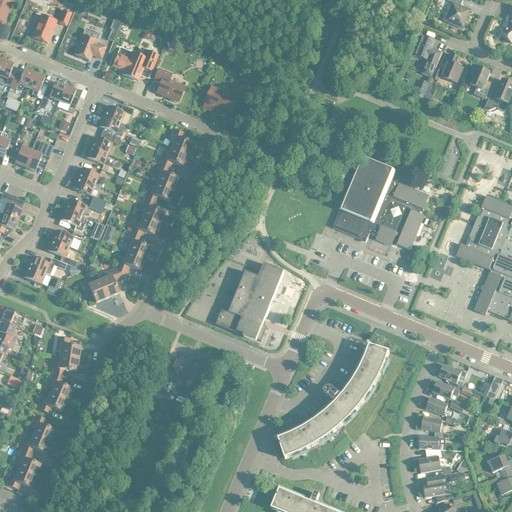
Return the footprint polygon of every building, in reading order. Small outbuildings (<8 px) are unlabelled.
[(0,0),(0,26),(2,27),(13,0),(0,0)] [(462,1),(460,0),(446,0),(446,1),(452,3),(444,21),(463,29),(470,10),(460,6),(462,1)] [(71,14),(70,13),(72,9),(65,7),(64,11),(63,11),(58,23),(65,26),(71,14)] [(500,30),(503,33),(511,44),(511,43),(511,8),(510,8),(508,24),(500,30)] [(41,15),(32,37),(47,43),(56,21),(41,15)] [(83,35),(75,55),(89,61),(91,55),(101,59),(105,47),(96,43),(96,41),(99,35),(85,29),(83,35)] [(421,74),(431,78),(442,52),(433,49),(435,42),(422,36),(414,55),(427,60),(421,74)] [(117,54),(112,66),(123,71),(122,74),(138,81),(143,68),(151,71),(157,56),(141,49),(138,56),(131,53),(129,58),(117,54)] [(460,59),(449,54),(446,62),(447,63),(441,77),(456,83),(462,68),(457,66),(460,59)] [(10,87),(16,74),(10,72),(13,65),(3,61),(0,67),(0,77),(4,79),(5,85),(10,87)] [(485,100),(491,87),(485,85),(490,73),(472,66),(470,73),(474,74),(469,85),(476,87),(473,95),(485,100)] [(158,69),(153,81),(160,84),(156,93),(178,102),(184,87),(168,81),(171,74),(158,69)] [(21,76),(16,74),(10,87),(21,91),(23,87),(28,89),(34,74),(24,70),(21,76)] [(436,71),(432,81),(436,82),(441,72),(436,71)] [(44,78),(34,74),(28,89),(33,91),(31,95),(42,99),(47,85),(42,83),(44,78)] [(248,90),(253,79),(244,75),(239,86),(248,90)] [(487,101),(484,110),(487,111),(489,112),(496,108),(504,112),(507,104),(511,92),(511,84),(502,80),(499,88),(498,91),(492,88),(487,101)] [(55,83),(49,97),(59,102),(65,87),(55,83)] [(65,87),(59,102),(69,106),(68,108),(74,110),(79,99),(73,97),(75,91),(65,87)] [(211,88),(203,108),(212,112),(214,108),(230,114),(238,94),(228,90),(226,95),(211,88)] [(16,98),(18,93),(6,90),(4,96),(16,98)] [(334,103),(328,100),(326,99),(318,96),(316,101),(332,108),(334,103)] [(16,112),(20,103),(7,98),(4,107),(16,112)] [(47,101),(42,99),(39,106),(44,109),(47,101)] [(107,106),(103,116),(121,124),(125,114),(130,116),(133,110),(122,106),(120,111),(107,106)] [(483,110),(479,121),(483,122),(487,111),(484,110),(483,110)] [(17,116),(15,121),(23,124),(25,119),(17,116)] [(103,116),(98,127),(104,129),(116,134),(119,128),(123,130),(125,126),(121,124),(103,116)] [(27,119),(24,125),(30,127),(33,121),(27,119)] [(60,123),(58,128),(66,131),(68,126),(60,123)] [(170,149),(188,156),(193,145),(187,142),(185,141),(182,140),(185,134),(173,130),(168,141),(173,142),(170,149)] [(0,135),(0,157),(3,158),(8,145),(14,147),(19,136),(13,133),(8,131),(7,134),(2,132),(0,135)] [(94,137),(90,147),(108,155),(112,144),(100,139),(94,137)] [(31,151),(25,167),(35,172),(36,168),(40,159),(47,162),(53,147),(41,142),(36,153),(31,151)] [(20,150),(14,163),(25,167),(31,151),(26,149),(28,145),(23,143),(21,147),(20,150)] [(128,146),(125,152),(133,156),(136,149),(128,146)] [(90,147),(85,158),(103,165),(104,164),(108,155),(90,147)] [(159,164),(170,169),(173,163),(175,164),(175,165),(177,166),(177,165),(183,168),(188,156),(170,149),(167,155),(163,153),(159,164)] [(347,166),(334,197),(333,200),(341,204),(339,210),(340,210),(332,228),(366,242),(369,234),(376,237),(377,237),(397,187),(398,187),(399,184),(398,184),(398,185),(391,182),(395,171),(361,157),(356,169),(347,166)] [(154,175),(158,177),(156,183),(174,191),(178,179),(173,177),(173,176),(171,176),(170,176),(168,175),(170,169),(159,164),(154,175)] [(81,168),(77,179),(95,186),(99,175),(81,168)] [(120,170),(117,176),(118,176),(123,179),(126,173),(120,170)] [(117,177),(114,183),(120,186),(123,180),(117,177)] [(95,186),(77,179),(72,189),(90,197),(95,186)] [(174,191),(156,183),(153,190),(149,188),(144,199),(156,204),(158,198),(161,199),(163,200),(169,202),(174,191)] [(392,244),(410,251),(424,216),(421,215),(429,197),(413,190),(412,193),(398,187),(397,187),(377,237),(376,237),(375,240),(391,246),(392,244)] [(2,194),(0,199),(0,202),(6,205),(2,215),(17,221),(22,211),(21,211),(11,206),(14,199),(2,194)] [(90,202),(103,208),(106,202),(93,197),(90,202)] [(456,257),(474,264),(488,270),(492,259),(496,261),(498,256),(499,256),(511,226),(511,222),(511,220),(509,219),(511,211),(511,207),(486,197),(481,208),(483,209),(478,220),(477,220),(472,231),(473,233),(467,248),(460,245),(456,257)] [(68,199),(64,210),(82,217),(86,206),(68,199)] [(156,204),(144,199),(140,210),(144,212),(141,218),(159,225),(164,214),(158,211),(156,210),(156,211),(153,209),(156,204)] [(103,208),(90,202),(88,208),(101,213),(103,208)] [(312,230),(317,212),(301,208),(299,214),(295,213),(296,209),(288,207),(284,220),(286,220),(283,234),(296,237),(299,226),(312,230)] [(82,217),(64,210),(60,220),(82,229),(86,219),(82,217)] [(0,232),(3,234),(2,233),(4,228),(13,232),(17,221),(2,215),(0,213),(0,232)] [(159,225),(141,218),(139,224),(134,222),(130,233),(141,238),(144,232),(147,233),(146,234),(149,235),(149,234),(155,237),(159,225)] [(98,242),(104,227),(96,223),(90,238),(98,242)] [(511,226),(499,256),(507,259),(508,256),(511,258),(511,226)] [(55,230),(51,241),(69,248),(73,238),(79,240),(81,235),(73,232),(71,236),(55,230)] [(130,246),(127,252),(145,260),(150,248),(144,246),(142,245),(139,244),(141,238),(130,233),(125,244),(130,246)] [(69,248),(51,241),(47,251),(61,257),(59,262),(66,265),(74,268),(76,263),(65,258),(69,248)] [(115,269),(125,278),(130,267),(132,268),(134,269),(140,271),(145,260),(127,252),(124,259),(120,257),(115,269)] [(27,267),(45,274),(50,276),(54,266),(64,271),(66,265),(59,262),(51,259),(49,264),(31,256),(27,267)] [(492,259),(488,270),(489,270),(490,272),(474,311),(485,316),(488,309),(492,311),(492,312),(504,317),(504,316),(509,318),(508,320),(511,322),(511,260),(507,259),(499,256),(498,256),(496,261),(492,259)] [(261,342),(266,327),(262,325),(283,272),(263,264),(258,277),(245,272),(229,312),(222,309),(215,325),(236,334),(237,332),(261,342)] [(23,278),(41,285),(45,274),(27,267),(23,278)] [(114,283),(125,278),(115,269),(104,274),(105,278),(99,281),(107,299),(118,294),(116,288),(115,286),(114,283)] [(95,303),(107,299),(99,281),(93,283),(91,279),(80,284),(85,295),(91,293),(92,296),(92,298),(93,298),(95,303)] [(64,283),(58,281),(55,289),(54,289),(49,287),(47,293),(58,298),(64,283)] [(0,322),(16,328),(18,323),(22,324),(25,315),(8,308),(6,313),(4,312),(0,322)] [(13,334),(16,328),(0,322),(0,333),(1,334),(0,334),(0,338),(13,344),(17,335),(13,334)] [(44,326),(37,323),(32,334),(40,337),(44,326)] [(0,355),(4,357),(6,351),(10,353),(13,344),(0,338),(0,355)] [(60,350),(59,357),(78,360),(80,347),(74,346),(72,346),(69,346),(70,339),(57,338),(56,349),(60,350)] [(337,401),(335,404),(325,413),(314,421),(303,429),(291,435),(278,440),(285,460),(289,458),(291,457),(297,455),(303,452),(308,450),(311,448),(317,445),(321,442),(326,439),(329,436),(334,433),(339,428),(344,425),(346,423),(348,421),(350,418),(352,416),(356,412),(361,406),(364,402),(366,399),(367,397),(370,394),(371,391),(374,386),(376,384),(377,381),(379,378),(380,375),(382,370),(384,366),(385,363),(387,358),(389,353),(369,346),(364,359),(358,372),(351,383),(344,394),(341,397),(333,390),(333,389),(332,389),(331,389),(330,388),(329,388),(328,388),(327,389),(326,389),(326,390),(325,390),(323,393),(328,397),(330,394),(337,401)] [(52,375),(64,378),(65,370),(68,371),(70,371),(77,372),(78,360),(59,357),(58,364),(54,363),(52,375)] [(467,373),(461,370),(460,373),(443,366),(439,377),(463,387),(466,381),(464,380),(467,373)] [(49,394),(67,401),(72,390),(66,387),(64,386),(61,385),(64,378),(52,375),(47,386),(52,387),(49,394)] [(23,382),(10,377),(7,383),(16,386),(15,388),(20,390),(23,382)] [(437,382),(432,393),(451,401),(454,402),(459,391),(437,382)] [(491,385),(484,382),(480,393),(486,396),(491,385)] [(462,388),(459,393),(469,397),(471,392),(462,388)] [(62,413),(67,401),(49,394),(46,400),(42,398),(38,409),(49,414),(52,408),(54,409),(54,410),(56,411),(56,410),(62,413)] [(426,410),(443,416),(451,419),(454,412),(446,409),(447,405),(430,399),(426,410)] [(451,401),(449,407),(461,412),(463,406),(454,402),(451,401)] [(32,435),(50,443),(54,431),(49,429),(49,428),(47,427),(46,428),(44,427),(46,421),(35,416),(30,427),(34,429),(32,435)] [(439,433),(442,422),(423,418),(421,430),(434,432),(439,433)] [(446,418),(444,423),(453,426),(454,421),(446,418)] [(511,428),(510,433),(502,430),(497,442),(511,447),(511,428)] [(444,434),(439,433),(434,432),(433,438),(420,437),(419,450),(444,451),(445,439),(444,439),(444,434)] [(25,440),(20,451),(32,456),(34,450),(37,451),(39,452),(45,454),(50,443),(32,435),(29,441),(25,440)] [(32,456),(20,451),(16,462),(20,463),(17,470),(35,477),(40,466),(34,463),(32,462),(30,461),(32,456)] [(500,470),(502,476),(511,471),(511,461),(511,460),(507,462),(504,455),(487,462),(492,474),(500,470)] [(425,473),(426,479),(451,474),(449,466),(440,468),(438,457),(419,461),(421,474),(425,473)] [(457,471),(460,473),(471,471),(466,462),(463,461),(457,471)] [(35,477),(17,470),(15,476),(11,474),(6,485),(18,490),(20,484),(23,485),(23,486),(25,487),(25,486),(31,489),(35,477)] [(504,481),(500,483),(497,484),(501,496),(511,491),(511,471),(502,476),(504,481)] [(452,480),(451,474),(426,479),(427,484),(423,485),(425,498),(445,495),(443,482),(445,482),(445,481),(452,480)] [(333,511),(315,504),(319,495),(314,493),(311,500),(310,502),(279,489),(271,509),(278,511),(333,511)]
